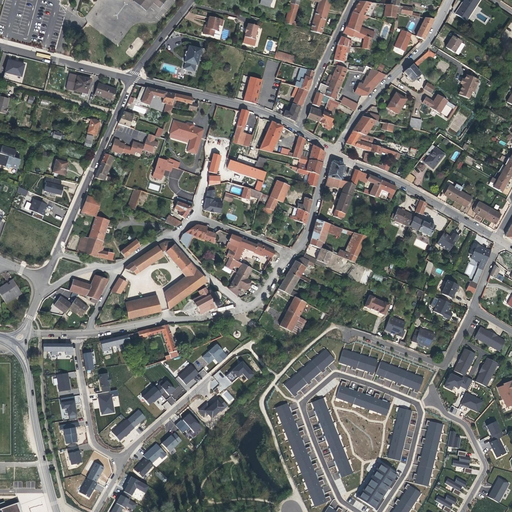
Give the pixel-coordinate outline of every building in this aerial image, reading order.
[(134,0),(133,1),(146,11),(153,3),(152,2),(145,2),(142,0),(141,1),(141,0),(134,0)] [(141,0),(141,1),(142,0),(145,2),(152,2),(153,3),(160,8),(161,6),(166,0),(141,0)] [(293,22),(299,0),(291,0),(284,23),(289,24),(293,26),(296,26),(297,23),(293,22)] [(328,9),(331,0),(319,0),(318,6),(328,9)] [(468,18),(479,0),(463,0),(457,11),(468,18)] [(369,17),(371,3),(359,1),(356,6),(352,12),(368,17),(369,17)] [(401,13),(402,7),(399,6),(391,5),(386,4),(384,17),(394,18),(395,18),(396,13),(401,13)] [(412,12),(413,8),(402,6),(402,7),(401,13),(411,16),(411,15),(412,12)] [(321,34),(327,12),(317,9),(313,21),(311,27),(308,26),(307,29),(310,30),(310,31),(319,33),(321,34)] [(468,18),(457,11),(455,14),(457,15),(466,21),(468,18)] [(362,22),(363,17),(367,19),(368,17),(352,12),(351,16),(350,19),(362,22)] [(218,25),(219,19),(209,17),(207,25),(206,28),(204,28),(203,34),(219,38),(220,33),(219,32),(217,31),(218,25)] [(424,40),(434,19),(425,18),(416,36),(422,39),(424,40)] [(360,27),(362,22),(350,19),(349,22),(360,27)] [(375,32),(360,27),(349,22),(347,27),(346,26),(346,27),(362,34),(365,36),(372,39),(375,32)] [(254,39),(258,26),(248,24),(247,28),(246,27),(245,30),(245,33),(244,37),(254,39)] [(362,34),(346,27),(343,33),(351,37),(352,35),(360,38),(362,34)] [(407,46),(410,38),(409,37),(411,34),(402,30),(394,47),(403,51),(406,45),(407,46)] [(458,55),(464,45),(460,42),(461,42),(458,40),(459,37),(454,34),(445,47),(454,53),(454,52),(458,55)] [(370,49),(371,44),(372,40),(372,39),(365,36),(364,39),(362,48),(362,49),(369,50),(370,50),(370,49)] [(256,40),(254,39),(244,37),(243,43),(254,46),(256,40)] [(350,47),(351,41),(348,40),(341,37),(339,40),(337,45),(346,47),(350,47)] [(343,62),(345,52),(346,47),(337,45),(335,53),(334,60),(343,62)] [(184,62),(185,63),(196,66),(197,66),(201,49),(189,46),(188,49),(187,51),(185,52),(184,55),(186,57),(184,62)] [(433,57),(435,54),(428,50),(427,52),(421,57),(424,60),(428,56),(430,56),(433,57)] [(293,64),(295,57),(276,51),(274,58),(293,64)] [(13,62),(8,61),(5,73),(21,77),(24,65),(18,63),(18,64),(13,63),(13,62)] [(194,72),(196,66),(185,63),(183,69),(194,72)] [(420,74),(414,66),(415,65),(413,64),(412,65),(404,72),(412,82),(420,74)] [(334,100),(347,69),(338,66),(337,66),(337,67),(333,76),(332,79),(329,77),(325,86),(320,84),(317,93),(322,95),(329,98),(334,100)] [(312,79),(314,72),(307,70),(300,68),(295,82),(294,84),(293,86),(295,86),(307,91),(312,79)] [(366,96),(374,87),(375,85),(375,86),(381,80),(381,78),(382,79),(386,75),(375,71),(371,69),(367,77),(366,76),(364,81),(362,85),(359,83),(354,93),(361,96),(362,96),(363,94),(366,96)] [(472,90),(474,86),(476,86),(478,80),(466,75),(464,80),(462,84),(458,95),(468,99),(472,90)] [(88,89),(91,79),(85,78),(85,79),(83,79),(83,77),(78,76),(74,91),(82,93),(87,94),(88,89)] [(256,104),(262,80),(250,77),(244,101),(256,104)] [(431,94),(434,88),(427,83),(423,89),(424,89),(431,94)] [(112,100),(116,89),(112,88),(109,87),(108,88),(105,87),(105,86),(98,84),(94,95),(112,100)] [(302,102),(307,91),(295,86),(291,96),(295,98),(294,99),(302,102)] [(149,105),(153,95),(159,97),(161,92),(157,90),(156,90),(147,88),(142,87),(137,100),(141,102),(149,105)] [(319,107),(321,101),(322,95),(317,93),(316,92),(312,104),(319,107)] [(173,100),(175,94),(169,93),(168,93),(165,93),(164,98),(162,103),(166,104),(172,105),(173,100)] [(397,114),(406,99),(395,93),(386,108),(397,114)] [(192,100),(192,99),(175,94),(173,100),(176,100),(179,101),(189,103),(188,109),(196,111),(198,105),(193,104),(191,103),(192,100)] [(322,95),(321,101),(327,103),(329,99),(329,98),(322,95)] [(439,114),(445,104),(453,110),(455,106),(437,95),(433,102),(425,97),(422,103),(439,114)] [(7,105),(9,99),(0,96),(0,112),(6,114),(7,110),(6,110),(7,105)] [(343,97),(340,103),(355,111),(357,105),(343,97)] [(300,107),(302,102),(294,99),(292,104),(300,107)] [(327,103),(323,113),(329,115),(333,106),(337,108),(339,103),(329,99),(327,103)] [(169,114),(171,109),(172,107),(173,106),(172,105),(166,104),(164,112),(169,114)] [(294,121),(300,108),(300,107),(292,104),(289,110),(289,112),(285,111),(283,115),(283,116),(287,118),(294,121)] [(135,105),(133,110),(145,114),(147,109),(135,105)] [(449,120),(457,107),(455,106),(453,110),(447,119),(449,120)] [(321,118),(323,113),(311,108),(307,118),(316,121),(318,116),(319,116),(319,117),(320,117),(320,118),(321,118)] [(242,133),(247,114),(249,115),(249,112),(241,109),(231,143),(248,147),(252,136),(242,133)] [(118,124),(129,128),(130,125),(133,115),(123,111),(121,118),(118,124)] [(329,126),(333,117),(329,115),(323,113),(321,118),(319,122),(326,125),(329,126)] [(365,135),(373,124),(378,126),(379,122),(378,121),(375,121),(371,119),(363,117),(353,131),(365,135)] [(415,129),(417,119),(410,118),(408,128),(415,129)] [(93,120),(90,119),(89,124),(87,133),(96,136),(98,128),(100,122),(95,121),(93,120)] [(204,130),(197,128),(194,127),(194,126),(193,124),(188,123),(186,123),(185,124),(182,123),(174,121),(170,134),(188,139),(190,140),(187,151),(196,154),(204,130)] [(271,152),(282,127),(271,122),(269,126),(267,125),(266,129),(267,130),(259,150),(271,152)] [(373,137),(372,137),(365,135),(353,131),(349,138),(357,141),(371,145),(373,137)] [(146,139),(144,145),(142,150),(151,153),(154,147),(156,148),(158,143),(153,141),(155,136),(148,134),(147,139),(146,139)] [(188,139),(170,134),(169,139),(187,144),(188,139)] [(90,148),(93,136),(87,135),(84,146),(90,148)] [(300,155),(305,140),(298,136),(293,154),(289,153),(288,156),(289,157),(292,157),(299,159),(299,158),(300,155)] [(354,147),(357,141),(349,138),(345,144),(354,147)] [(121,154),(122,152),(124,145),(125,144),(119,142),(120,141),(118,140),(115,139),(111,151),(121,154)] [(141,154),(142,150),(144,145),(133,141),(131,147),(129,154),(134,155),(135,152),(141,154)] [(369,151),(371,145),(357,141),(354,147),(360,149),(368,151),(369,151)] [(433,169),(444,155),(431,144),(425,153),(429,156),(424,162),(429,166),(433,169)] [(129,154),(131,147),(124,145),(122,152),(129,154)] [(324,157),(325,154),(324,153),(313,145),(312,146),(311,149),(309,158),(308,160),(322,164),(324,157)] [(383,148),(371,145),(369,151),(380,155),(381,154),(384,155),(385,154),(392,156),(392,158),(398,160),(400,154),(383,148)] [(16,170),(20,160),(13,158),(15,151),(2,146),(0,151),(0,154),(2,155),(0,159),(0,165),(5,167),(9,169),(10,167),(16,170)] [(216,174),(220,159),(220,156),(221,153),(214,151),(211,162),(209,172),(208,176),(208,178),(213,177),(216,174)] [(112,162),(114,157),(105,154),(101,161),(99,167),(107,171),(108,168),(110,169),(112,162)] [(257,161),(253,160),(253,161),(238,156),(236,162),(248,166),(254,168),(257,161)] [(261,170),(266,159),(258,157),(257,161),(254,168),(256,169),(260,170),(261,170)] [(177,168),(180,163),(168,158),(167,160),(168,160),(168,163),(172,164),(173,164),(172,167),(177,168)] [(170,171),(172,164),(168,163),(166,162),(167,161),(158,159),(153,177),(161,179),(164,169),(170,171)] [(306,171),(308,161),(299,159),(298,162),(299,162),(297,168),(306,171)] [(66,170),(68,163),(56,160),(52,173),(65,176),(66,170)] [(321,168),(322,164),(308,160),(308,161),(306,171),(319,175),(320,170),(321,168)] [(382,165),(367,160),(366,164),(377,168),(383,170),(387,172),(390,165),(383,162),(382,165)] [(247,169),(248,166),(236,162),(236,161),(233,161),(231,165),(232,165),(247,169)] [(332,162),(327,177),(340,180),(344,165),(333,161),(332,162)] [(242,187),(247,169),(232,165),(231,165),(230,171),(230,172),(233,173),(232,179),(230,184),(242,187)] [(250,190),(256,169),(254,168),(248,166),(247,169),(242,187),(244,188),(244,187),(250,190)] [(511,174),(511,173),(511,169),(505,166),(504,169),(501,167),(498,172),(509,178),(511,174)] [(317,181),(319,175),(306,171),(297,168),(297,170),(296,172),(300,173),(305,175),(303,183),(307,184),(307,185),(316,187),(316,186),(317,183),(317,181)] [(358,180),(360,172),(355,169),(350,183),(350,184),(356,186),(358,180)] [(259,192),(266,172),(261,170),(260,170),(253,190),(259,192)] [(112,178),(106,176),(107,175),(104,174),(97,171),(94,178),(102,180),(111,183),(112,178)] [(505,185),(509,178),(498,172),(497,171),(493,178),(497,180),(505,185)] [(367,181),(369,175),(360,172),(358,180),(366,183),(367,181)] [(412,184),(415,177),(409,173),(404,180),(412,184)] [(374,183),(379,185),(381,180),(376,178),(369,175),(367,181),(374,183)] [(61,180),(46,177),(45,182),(46,182),(44,191),(61,195),(62,189),(61,189),(61,186),(60,186),(61,180)] [(356,186),(350,184),(340,180),(327,177),(325,186),(337,187),(343,188),(336,206),(333,216),(341,220),(342,217),(344,218),(354,190),(354,189),(355,186),(356,186)] [(493,188),(497,180),(493,178),(492,178),(488,185),(493,188)] [(377,188),(381,190),(390,193),(393,195),(396,187),(389,184),(381,181),(381,180),(379,185),(377,188)] [(505,185),(497,180),(493,188),(501,192),(503,188),(505,185)] [(288,189),(289,186),(276,181),(270,197),(269,197),(277,201),(282,203),(283,200),(285,194),(288,189)] [(377,188),(379,185),(374,183),(370,191),(369,195),(374,197),(375,194),(377,188)] [(460,191),(462,188),(456,184),(454,188),(449,185),(444,195),(449,198),(455,201),(460,191)] [(28,191),(19,187),(17,192),(26,195),(28,191)] [(259,200),(261,193),(259,192),(253,190),(250,190),(244,187),(244,188),(241,197),(241,198),(248,200),(250,196),(259,199),(259,200)] [(134,210),(141,191),(134,189),(128,208),(132,209),(132,210),(134,210)] [(220,214),(222,204),(215,202),(213,200),(214,196),(215,190),(207,191),(205,198),(203,210),(209,212),(212,213),(213,213),(220,214)] [(472,198),(460,191),(455,201),(461,205),(466,208),(472,198)] [(265,207),(269,197),(270,197),(261,193),(259,200),(262,202),(260,205),(265,207)] [(97,213),(101,201),(87,196),(85,202),(83,208),(97,213)] [(273,210),(277,201),(269,197),(265,207),(260,205),(260,206),(259,209),(263,211),(264,207),(272,211),(273,210)] [(310,208),(312,200),(304,197),(303,202),(298,201),(297,209),(308,214),(310,208)] [(46,204),(35,199),(30,210),(34,212),(32,216),(42,220),(44,216),(43,215),(45,211),(43,211),(46,204)] [(421,214),(426,204),(420,201),(417,207),(415,212),(421,214)] [(184,218),(192,207),(177,202),(174,208),(174,209),(173,210),(174,210),(173,211),(177,213),(178,214),(178,215),(184,219),(184,218)] [(484,218),(489,208),(478,202),(475,207),(473,210),(473,212),(479,215),(484,218)] [(119,214),(122,206),(115,204),(113,212),(119,214)] [(305,225),(308,214),(297,209),(294,207),(291,216),(290,216),(289,218),(302,224),(302,225),(303,225),(303,227),(304,228),(305,225)] [(495,224),(501,215),(489,208),(484,218),(490,222),(495,224)] [(409,226),(413,217),(413,216),(403,212),(401,211),(397,209),(395,215),(393,214),(391,218),(393,219),(409,227),(409,226)] [(181,222),(169,215),(165,223),(175,227),(181,223),(181,222)] [(101,246),(105,234),(109,221),(96,217),(89,238),(84,253),(97,257),(101,246)] [(433,229),(435,226),(429,223),(428,225),(423,222),(413,217),(409,226),(418,231),(429,237),(433,230),(433,229)] [(341,229),(333,226),(333,225),(325,223),(317,220),(316,219),(314,228),(327,232),(339,236),(341,229)] [(214,234),(206,231),(207,227),(197,225),(196,225),(182,235),(180,240),(187,248),(192,235),(195,234),(202,236),(204,237),(205,237),(206,239),(206,240),(213,243),(214,240),(216,234),(214,234)] [(325,239),(327,232),(314,228),(312,233),(312,234),(324,239),(325,239)] [(349,254),(358,234),(356,233),(354,236),(352,236),(344,252),(349,254)] [(448,252),(454,242),(455,243),(459,237),(453,233),(450,237),(448,236),(443,233),(436,244),(448,252)] [(323,243),(324,239),(312,234),(311,238),(323,243)] [(354,262),(359,252),(366,236),(358,234),(349,254),(344,252),(343,253),(339,252),(338,254),(337,256),(354,263),(354,262)] [(238,246),(241,239),(231,235),(228,242),(228,243),(227,247),(229,248),(228,251),(231,252),(234,253),(237,247),(238,246)] [(84,253),(89,238),(81,236),(76,252),(79,253),(84,254),(84,253)] [(331,253),(332,253),(333,251),(332,248),(325,245),(325,244),(323,243),(311,238),(311,239),(309,244),(320,249),(321,248),(321,249),(332,253),(331,253)] [(257,244),(256,245),(241,239),(238,246),(241,248),(254,252),(257,254),(258,251),(259,251),(262,253),(271,257),(275,252),(274,251),(257,244)] [(126,257),(140,246),(136,240),(134,241),(121,251),(121,252),(126,257)] [(414,245),(425,249),(427,243),(416,240),(414,245)] [(139,272),(164,255),(163,254),(165,252),(185,276),(194,268),(197,272),(188,279),(165,296),(169,309),(206,281),(206,280),(205,280),(205,279),(200,274),(196,269),(191,264),(188,260),(182,254),(172,242),(165,241),(157,246),(132,263),(136,269),(138,272),(139,272)] [(477,267),(478,268),(483,270),(491,251),(484,248),(483,249),(479,247),(480,246),(473,243),(471,249),(474,251),(471,258),(475,260),(475,259),(480,261),(477,267)] [(106,259),(107,252),(102,251),(104,247),(101,246),(97,257),(106,259)] [(236,260),(241,248),(238,246),(237,247),(234,253),(232,258),(232,259),(235,261),(236,260)] [(327,265),(331,253),(332,253),(321,249),(321,248),(320,249),(319,253),(316,260),(326,264),(327,265)] [(232,258),(234,253),(231,252),(228,251),(227,252),(226,256),(229,258),(232,259),(232,258)] [(316,260),(304,255),(303,257),(302,258),(309,261),(314,264),(315,264),(316,260)] [(300,275),(307,264),(309,261),(302,258),(295,261),(291,267),(288,272),(299,278),(300,275)] [(239,269),(242,264),(236,260),(235,261),(232,259),(228,268),(231,270),(233,265),(239,269)] [(429,276),(433,264),(428,261),(424,274),(429,276)] [(134,271),(136,269),(132,263),(125,268),(124,269),(131,272),(132,272),(134,271)] [(249,274),(252,269),(242,263),(242,264),(239,269),(237,273),(247,278),(249,274)] [(494,279),(499,270),(494,265),(490,276),(493,278),(494,279)] [(165,296),(188,279),(197,272),(194,268),(185,276),(164,292),(165,296)] [(478,268),(474,276),(480,278),(483,270),(478,268)] [(292,290),(299,278),(288,272),(282,282),(278,289),(283,292),(294,297),(297,298),(297,297),(296,297),(298,294),(292,290)] [(248,287),(251,281),(247,278),(237,273),(228,289),(237,296),(241,288),(243,284),(248,287)] [(97,300),(107,279),(95,275),(90,285),(85,296),(97,300)] [(309,280),(307,279),(306,278),(300,275),(299,278),(309,283),(310,282),(310,281),(309,281),(309,280)] [(21,293),(12,279),(9,282),(11,284),(9,286),(7,283),(0,287),(0,294),(5,303),(21,293)] [(85,296),(90,285),(73,279),(69,291),(85,296)] [(120,294),(126,283),(119,279),(111,291),(120,294)] [(455,291),(458,285),(447,281),(441,293),(442,294),(452,299),(455,291)] [(473,293),(477,284),(472,282),(469,281),(468,283),(469,284),(466,291),(473,293)] [(335,293),(318,285),(318,286),(310,282),(309,283),(313,285),(334,295),(335,293)] [(214,308),(221,304),(218,300),(219,298),(220,297),(219,295),(219,294),(217,292),(214,292),(213,293),(211,289),(207,292),(205,287),(198,291),(200,296),(196,298),(195,297),(194,298),(194,299),(191,300),(192,301),(194,304),(195,306),(197,309),(196,309),(197,310),(199,313),(199,314),(199,315),(201,314),(200,314),(204,312),(205,313),(206,312),(205,311),(209,309),(210,310),(214,308)] [(6,304),(22,294),(21,293),(5,303),(6,304)] [(126,306),(157,299),(156,295),(125,302),(126,306)] [(384,316),(389,304),(384,302),(374,298),(369,295),(364,307),(369,309),(370,308),(375,311),(379,313),(384,316)] [(65,313),(69,307),(71,305),(60,296),(57,300),(54,305),(65,313)] [(294,297),(279,326),(290,332),(291,332),(298,317),(305,303),(306,303),(297,298),(294,297)] [(430,305),(435,307),(439,299),(434,297),(430,305)] [(447,311),(451,304),(439,298),(439,299),(435,307),(433,311),(443,316),(442,317),(449,320),(450,317),(452,314),(447,311)] [(87,307),(76,299),(71,305),(69,307),(81,316),(84,312),(87,307)] [(128,319),(160,311),(157,299),(126,306),(128,319)] [(298,336),(306,321),(298,317),(291,332),(298,336)] [(402,330),(405,323),(390,317),(387,324),(384,330),(388,331),(391,330),(393,331),(396,333),(395,335),(402,338),(405,331),(402,330)] [(177,353),(168,325),(138,332),(139,337),(139,338),(162,333),(169,355),(165,356),(166,360),(180,355),(179,353),(177,353)] [(495,337),(497,336),(493,333),(489,331),(488,333),(485,332),(484,329),(480,327),(474,338),(487,345),(499,351),(505,341),(501,339),(499,339),(495,337)] [(434,335),(434,334),(420,329),(419,331),(416,330),(411,342),(418,344),(419,342),(424,344),(425,344),(426,346),(429,348),(434,335)] [(128,335),(100,341),(102,351),(108,350),(107,347),(115,346),(116,348),(122,347),(121,344),(130,342),(129,339),(128,335)] [(72,344),(43,345),(43,352),(51,352),(51,355),(57,355),(57,352),(65,352),(65,355),(73,355),(72,344)] [(202,357),(207,362),(213,357),(214,358),(217,357),(221,362),(227,356),(216,344),(202,357)] [(334,359),(325,349),(284,385),(294,398),(298,394),(296,392),(299,389),(298,387),(301,385),(302,386),(306,383),(308,386),(312,382),(310,380),(313,377),(312,375),(315,373),(316,374),(320,371),(322,374),(326,371),(324,368),(327,365),(326,364),(329,361),(330,363),(334,359)] [(470,366),(472,361),(475,354),(464,349),(462,354),(463,355),(462,357),(461,356),(457,364),(458,364),(457,366),(456,365),(453,371),(463,376),(464,376),(468,369),(468,370),(470,366)] [(369,372),(368,375),(373,376),(377,361),(343,350),(339,362),(343,364),(344,362),(348,363),(347,365),(352,366),(351,369),(355,371),(356,368),(361,369),(361,367),(365,368),(364,370),(369,372)] [(83,354),(86,370),(93,369),(91,353),(83,354)] [(486,387),(492,374),(497,363),(492,360),(487,358),(484,363),(485,364),(484,366),(482,365),(480,369),(479,373),(481,374),(479,377),(477,378),(475,382),(486,387)] [(253,374),(242,362),(225,376),(231,383),(242,373),(248,380),(253,374)] [(417,394),(423,379),(380,362),(376,374),(380,376),(379,379),(383,380),(384,377),(389,379),(389,377),(393,379),(392,380),(397,382),(395,385),(400,387),(401,384),(406,386),(406,384),(410,385),(410,387),(414,389),(413,392),(417,394)] [(198,373),(191,365),(178,376),(185,385),(198,373)] [(68,378),(67,373),(56,375),(59,392),(70,390),(69,385),(68,378)] [(108,378),(107,373),(99,374),(101,387),(102,387),(102,392),(109,391),(110,391),(109,386),(110,386),(109,382),(111,382),(110,378),(108,378)] [(464,376),(463,376),(462,379),(451,374),(444,387),(451,390),(453,386),(458,388),(459,386),(459,384),(463,386),(463,387),(467,390),(472,380),(464,376)] [(511,380),(503,384),(503,385),(497,387),(502,400),(503,399),(506,407),(511,405),(511,380)] [(168,395),(175,390),(167,381),(161,386),(159,384),(155,388),(161,394),(165,391),(168,395)] [(348,389),(345,388),(346,383),(342,381),(336,398),(344,401),(345,399),(353,402),(353,404),(361,407),(362,405),(370,408),(369,409),(378,413),(378,411),(387,414),(390,404),(386,403),(387,401),(382,399),(382,401),(378,400),(380,395),(375,393),(373,398),(370,397),(370,395),(366,393),(365,395),(361,394),(363,389),(358,387),(357,392),(353,391),(353,389),(349,387),(348,389)] [(222,388),(223,387),(220,384),(214,390),(217,394),(223,389),(222,388)] [(149,405),(152,401),(155,399),(156,400),(162,395),(161,394),(155,388),(154,386),(142,397),(149,405)] [(110,391),(109,391),(110,395),(99,397),(102,414),(114,412),(111,397),(118,396),(117,390),(110,391)] [(221,395),(229,404),(234,399),(227,390),(221,395)] [(483,401),(466,393),(460,404),(464,406),(464,405),(468,407),(472,409),(471,409),(477,412),(483,401)] [(77,419),(74,406),(73,396),(60,398),(62,409),(67,408),(69,420),(77,419)] [(208,408),(205,404),(198,410),(204,417),(208,414),(211,418),(219,411),(220,412),(227,406),(220,398),(208,408)] [(322,398),(312,402),(315,411),(313,411),(315,416),(317,415),(320,423),(318,423),(320,428),(322,427),(325,436),(323,436),(325,441),(327,440),(330,448),(328,449),(330,453),(332,453),(335,461),(333,461),(335,466),(336,465),(340,473),(338,474),(340,478),(352,473),(322,398)] [(288,407),(286,403),(277,407),(280,416),(278,416),(282,425),(283,424),(286,432),(285,432),(288,441),(290,440),(293,449),(292,449),(295,457),(296,457),(300,465),(298,465),(302,474),(303,473),(306,481),(305,482),(308,490),(310,490),(313,498),(311,498),(315,507),(331,500),(329,496),(324,498),(323,494),(324,494),(322,489),(321,490),(320,486),(324,484),(322,480),(318,481),(316,478),(318,477),(316,473),(314,473),(313,469),(318,467),(316,463),(311,465),(310,461),(311,461),(309,456),(308,457),(306,453),(311,451),(309,447),(305,448),(303,445),(305,444),(303,439),(301,440),(300,436),(304,435),(303,430),(298,432),(297,428),(298,428),(296,423),(295,424),(293,420),(298,418),(296,414),(291,415),(290,412),(291,411),(290,407),(288,407)] [(411,411),(400,408),(387,458),(400,461),(401,457),(400,456),(402,449),(403,449),(404,444),(403,444),(405,436),(406,436),(407,431),(406,431),(408,423),(409,424),(410,419),(409,419),(411,411)] [(138,410),(127,420),(134,428),(145,418),(138,410)] [(181,432),(185,429),(187,431),(190,428),(194,432),(200,427),(189,414),(182,421),(181,420),(178,422),(179,423),(176,426),(181,432)] [(112,432),(119,441),(123,438),(122,437),(123,436),(124,437),(134,428),(127,420),(126,419),(112,432)] [(415,484),(427,487),(442,424),(427,421),(425,425),(428,426),(427,430),(429,431),(428,435),(426,435),(425,439),(422,438),(421,443),(424,444),(423,448),(425,449),(424,453),(422,452),(421,457),(418,456),(417,461),(420,462),(419,466),(421,467),(420,471),(418,470),(417,474),(414,474),(413,478),(416,479),(415,484)] [(489,433),(493,441),(498,438),(502,436),(495,421),(486,426),(489,433)] [(78,422),(60,425),(60,430),(63,430),(66,444),(77,442),(75,428),(79,427),(78,422)] [(459,442),(460,438),(455,437),(455,432),(450,431),(447,446),(458,448),(459,442)] [(161,444),(169,452),(181,440),(175,433),(171,436),(171,435),(168,438),(168,439),(165,441),(164,441),(161,444)] [(498,438),(493,441),(489,443),(493,451),(496,458),(505,454),(498,438)] [(146,458),(151,463),(159,456),(162,459),(166,455),(156,444),(152,448),(153,449),(151,450),(150,449),(143,456),(146,458)] [(77,446),(67,448),(71,465),(81,462),(77,446)] [(464,457),(459,456),(458,461),(453,460),(452,466),(464,468),(463,472),(471,474),(472,469),(468,468),(469,464),(470,458),(464,457)] [(151,463),(146,458),(134,470),(142,477),(153,465),(151,463)] [(95,463),(87,478),(88,478),(95,482),(97,478),(98,479),(100,475),(99,474),(101,471),(102,472),(104,468),(95,463)] [(358,499),(381,463),(380,463),(357,498),(358,499)] [(396,473),(381,463),(358,499),(373,508),(396,473)] [(155,475),(164,482),(167,477),(158,471),(155,475)] [(396,473),(373,508),(374,509),(397,474),(396,473)] [(148,486),(131,477),(127,483),(128,483),(135,487),(144,492),(148,486)] [(447,478),(444,483),(454,489),(452,493),(458,496),(461,492),(459,491),(460,488),(461,487),(463,488),(466,483),(457,477),(454,482),(447,478)] [(96,483),(88,478),(80,493),(89,498),(96,483)] [(508,484),(498,478),(494,486),(494,487),(491,492),(490,492),(488,497),(498,503),(508,484)] [(131,495),(135,487),(128,483),(124,491),(131,495)] [(407,511),(420,493),(407,484),(404,488),(407,490),(404,494),(406,495),(404,498),(402,497),(400,501),(397,499),(394,503),(397,505),(394,509),(396,510),(394,511),(407,511)] [(136,504),(121,495),(111,511),(119,511),(123,507),(124,508),(125,506),(133,510),(136,504)] [(456,500),(447,495),(444,499),(438,496),(435,501),(444,506),(442,510),(445,511),(449,511),(451,510),(449,509),(450,506),(452,504),(454,505),(456,500)]
